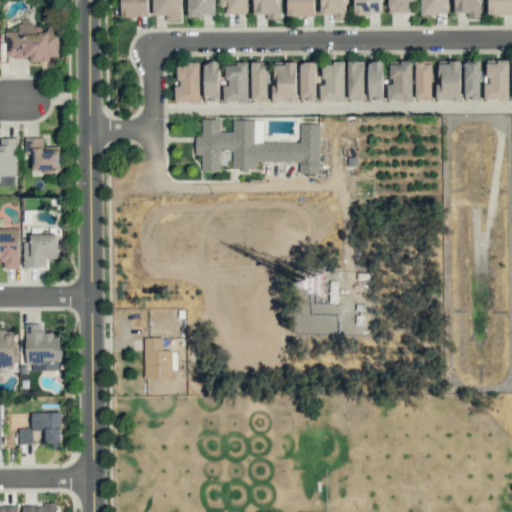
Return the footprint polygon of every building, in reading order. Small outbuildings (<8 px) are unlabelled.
[(120,0),(148,0),(148,15),(131,16),(120,16),(120,0)] [(152,0),(178,0),(178,11),(180,11),(180,20),(166,20),(166,14),(153,14),(152,0)] [(186,0),(215,0),(215,14),(197,14),(197,16),(186,16),(186,0)] [(217,0),(247,0),(247,8),(246,9),(246,13),(225,13),(225,7),(218,7),(217,0)] [(252,0),(253,12),(265,12),(265,19),(278,19),(277,0),(252,0)] [(313,0),(286,0),(286,16),(314,16),(313,0)] [(346,0),(319,0),(320,14),(332,13),(333,19),(346,19),(346,0)] [(353,0),(354,15),(381,14),(380,0),(353,0)] [(416,0),(387,0),(388,13),(411,12),(411,2),(416,2),(416,0)] [(420,0),(420,14),(448,14),(447,0),(420,0)] [(480,0),(453,0),(454,12),(466,12),(466,18),(481,18),(480,0)] [(511,0),(487,0),(487,14),(511,14),(511,0)] [(5,31),(5,58),(30,58),(30,62),(49,62),(49,56),(58,56),(58,27),(43,27),(43,23),(17,24),(17,31),(5,31)] [(431,100),(431,60),(414,61),(415,100),(431,100)] [(460,60),(437,60),(436,100),(459,100),(460,60)] [(479,60),(463,60),(464,99),(480,99),(479,60)] [(508,60),(485,60),(484,100),(508,100),(508,60)] [(344,61),(333,61),(333,64),(322,64),(322,85),(320,85),(320,101),(344,101),(344,61)] [(363,61),(347,61),(346,100),(363,100),(363,61)] [(367,100),(382,100),(383,61),(368,61),(367,100)] [(199,62),(187,62),(187,66),(178,66),(177,85),(175,85),(175,102),(198,102),(199,62)] [(203,62),(203,101),(218,101),(218,62),(203,62)] [(296,63),(273,62),(272,101),(295,101),(296,63)] [(316,100),(315,62),(299,62),(300,101),(316,100)] [(412,62),(390,62),(390,84),(387,84),(387,100),(411,101),(412,62)] [(226,63),(225,85),(223,85),(222,102),(247,102),(248,63),(226,63)] [(266,101),(267,63),(250,63),(250,101),(266,101)] [(232,169),(254,169),(254,161),(299,162),(299,173),(318,174),(319,124),(300,123),(300,142),(262,142),(262,120),(232,120),(232,132),(219,131),(220,119),(201,119),(201,136),(195,136),(195,154),(201,155),(200,171),(218,171),(219,151),(232,151),(232,169)] [(0,175),(16,175),(15,137),(0,137),(0,175)] [(31,171),(60,170),(59,146),(42,147),(42,137),(24,138),(25,155),(31,155),(31,171)] [(18,228),(0,228),(0,257),(2,257),(2,269),(18,268),(18,228)] [(57,234),(29,234),(30,241),(22,242),(23,268),(45,267),(45,259),(57,258),(57,234)] [(25,369),(58,370),(59,334),(40,333),(40,324),(26,324),(25,369)] [(0,367),(16,367),(15,330),(0,330),(0,367)] [(144,378),(171,378),(171,350),(162,350),(162,337),(143,337),(144,378)] [(60,412),(31,412),(31,427),(18,427),(18,443),(32,443),(31,430),(44,430),(44,443),(60,443),(60,412)]
